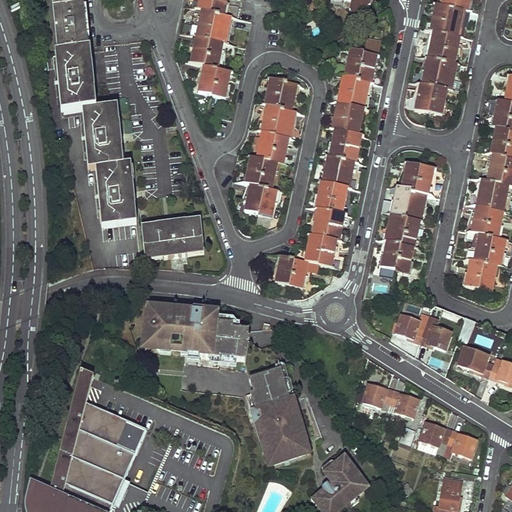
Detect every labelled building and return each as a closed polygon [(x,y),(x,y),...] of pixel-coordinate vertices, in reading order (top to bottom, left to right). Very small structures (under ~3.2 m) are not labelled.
[(52,0),(58,56),(87,53),(81,0),(52,0)] [(199,0),(197,13),(201,13),(210,15),(213,0),(199,0)] [(213,0),(210,15),(215,16),(224,18),(227,0),(213,0)] [(336,0),(350,3),(348,11),(352,16),(368,7),(369,0),(336,0)] [(443,0),(442,9),(449,10),(455,12),(457,0),(443,0)] [(457,0),(455,12),(465,14),(468,15),(471,0),(457,0)] [(436,7),(431,34),(444,37),(449,10),(442,9),(436,7)] [(449,10),(444,37),(446,37),(458,40),(462,21),(465,21),(465,14),(455,12),(449,10)] [(196,19),(193,29),(197,30),(196,40),(209,43),(215,16),(210,15),(201,13),(200,20),(196,19)] [(215,16),(209,43),(223,46),(227,26),(231,27),(232,19),(224,18),(215,16)] [(235,28),(249,30),(250,23),(236,21),(235,28)] [(431,42),(428,61),(441,64),(446,37),(444,37),(431,34),(428,41),(431,42)] [(446,37),(441,64),(455,67),(457,56),(462,57),(463,48),(459,47),(460,40),(458,40),(446,37)] [(377,56),(381,42),(366,38),(363,53),(377,56)] [(194,47),(190,66),(200,68),(204,69),(209,43),(196,40),(192,39),(190,46),(194,47)] [(209,43),(204,69),(217,72),(220,61),(224,62),(226,52),(222,52),(223,46),(209,43)] [(84,127),(87,155),(90,155),(91,170),(100,169),(101,184),(98,185),(101,214),(103,214),(105,229),(133,226),(132,211),(131,208),(134,208),(132,184),(130,184),(128,167),(120,168),(118,151),(120,151),(118,126),(116,126),(114,110),(94,112),(92,94),(94,94),(92,70),(89,70),(87,53),(58,56),(60,71),(58,72),(61,102),(63,102),(65,115),(86,113),(87,127),(84,127)] [(344,59),(341,69),(347,69),(344,80),(356,83),(358,83),(363,57),(350,54),(348,60),(344,59)] [(363,57),(358,83),(370,85),(377,59),(363,57)] [(426,68),(422,87),(433,90),(436,90),(441,64),(428,61),(425,60),(423,68),(426,68)] [(455,67),(441,64),(436,90),(447,92),(459,95),(461,84),(452,82),(453,74),(457,75),(457,67),(455,67)] [(201,76),(198,95),(211,98),(217,72),(204,69),(200,68),(198,75),(201,76)] [(217,72),(211,98),(225,101),(230,75),(217,72)] [(342,80),(339,96),(337,107),(350,109),(356,83),(344,80),(342,80)] [(269,82),(264,108),(266,109),(277,111),(283,85),(269,82)] [(356,83),(350,109),(363,112),(368,93),(372,93),(372,86),(370,85),(358,83),(356,83)] [(283,85),(277,111),(280,112),(291,114),(295,95),(299,95),(299,88),(283,85)] [(418,95),(415,113),(428,116),(433,90),(422,87),(417,86),(415,93),(418,95)] [(433,90),(428,116),(442,119),(447,92),(436,90),(433,90)] [(491,110),(489,119),(493,120),(491,131),(495,131),(505,133),(510,107),(504,105),(497,104),(496,111),(491,110)] [(337,107),(331,132),(334,133),(345,135),(350,109),(337,107)] [(262,125),(260,135),(275,138),(280,112),(277,111),(266,109),(264,116),(260,115),(258,124),(262,125)] [(350,109),(345,135),(347,136),(358,138),(360,128),(365,129),(365,119),(362,118),(363,112),(350,109)] [(280,112),(275,138),(287,140),(291,122),(295,123),(296,116),(291,114),(280,112)] [(495,131),(490,158),(504,161),(509,134),(505,133),(495,131)] [(334,133),(329,159),(340,162),(342,162),(347,136),(345,135),(334,133)] [(259,142),(255,161),(263,163),(269,164),(275,138),(260,135),(258,134),(256,142),(259,142)] [(347,136),(342,162),(355,164),(360,139),(358,138),(347,136)] [(275,138),(269,164),(277,166),(283,167),(289,140),(287,140),(275,138)] [(51,143),(52,150),(65,149),(64,141),(51,143)] [(52,150),(53,157),(66,155),(65,149),(52,150)] [(53,157),(54,163),(67,161),(66,155),(53,157)] [(325,167),(321,186),(333,188),(335,189),(340,162),(329,159),(324,158),(322,166),(325,167)] [(490,165),(487,184),(494,186),(501,187),(506,161),(504,161),(490,158),(488,158),(486,164),(490,165)] [(249,160),(244,186),(246,186),(258,189),(263,163),(255,161),(249,160)] [(54,163),(55,171),(68,169),(67,161),(54,163)] [(511,162),(506,161),(501,187),(508,189),(511,189),(511,162)] [(340,162),(335,189),(347,191),(348,191),(352,172),(357,173),(357,165),(355,164),(342,162),(340,162)] [(263,163),(258,189),(262,190),(271,192),(273,182),(278,183),(279,173),(275,173),(277,166),(269,164),(263,163)] [(401,172),(399,182),(403,183),(401,193),(411,195),(415,196),(420,170),(407,167),(405,173),(401,172)] [(55,171),(56,177),(69,176),(68,169),(55,171)] [(420,170),(415,196),(428,199),(430,188),(436,189),(438,180),(433,179),(434,173),(420,170)] [(56,177),(57,184),(71,182),(69,176),(56,177)] [(57,184),(59,192),(72,189),(71,182),(57,184)] [(479,191),(476,210),(489,213),(494,186),(487,184),(479,183),(475,190),(479,191)] [(320,185),(315,212),(328,214),(333,188),(321,186),(320,185)] [(248,195),(244,214),(256,217),(262,190),(258,189),(246,186),(244,194),(248,195)] [(494,186),(489,213),(502,216),(504,205),(509,206),(510,196),(506,195),(508,189),(501,187),(494,186)] [(333,188),(328,214),(331,215),(341,217),(343,207),(349,207),(350,198),(346,197),(347,191),(335,189),(333,188)] [(59,192),(60,198),(74,195),(72,189),(59,192)] [(262,190),(256,217),(270,220),(275,200),(278,201),(280,194),(271,192),(262,190)] [(396,192),(391,218),(405,221),(411,195),(401,193),(396,192)] [(60,198),(62,205),(76,203),(74,195),(60,198)] [(411,195),(405,221),(407,222),(419,224),(423,205),(426,206),(428,199),(415,196),(411,195)] [(62,205),(63,211),(77,209),(76,203),(62,205)] [(63,211),(65,217),(78,215),(77,209),(63,211)] [(467,225),(472,226),(470,237),(475,238),(483,240),(489,213),(476,210),(474,217),(471,216),(467,225)] [(316,220),(312,238),(323,240),(325,241),(331,215),(328,214),(315,212),(313,212),(312,219),(316,220)] [(489,213),(483,240),(491,241),(497,242),(502,216),(489,213)] [(65,217),(66,223),(80,221),(78,215),(65,217)] [(331,215),(325,241),(336,243),(339,244),(345,218),(341,217),(331,215)] [(391,226),(387,245),(399,247),(401,248),(407,222),(405,221),(391,218),(389,218),(388,225),(391,226)] [(66,223),(68,230),(81,228),(80,221),(66,223)] [(407,222),(401,248),(413,250),(415,250),(417,241),(422,242),(422,232),(419,231),(420,224),(419,224),(407,222)] [(141,233),(143,262),(160,262),(161,264),(186,262),(186,260),(202,259),(200,229),(187,230),(187,227),(156,229),(155,232),(141,233)] [(68,230),(69,237),(83,235),(81,228),(68,230)] [(69,237),(71,243),(84,241),(83,235),(69,237)] [(491,241),(483,240),(475,238),(470,237),(465,236),(464,243),(473,244),(471,250),(475,251),(475,255),(468,254),(466,263),(469,264),(473,264),(482,266),(486,267),(491,241)] [(323,240),(317,267),(331,269),(334,259),(338,260),(339,251),(335,250),(336,243),(325,241),(323,240)] [(71,243),(72,250),(86,247),(84,241),(71,243)] [(491,241),(486,267),(497,270),(499,270),(505,244),(497,242),(491,241)] [(385,252),(381,271),(394,273),(399,247),(387,245),(383,244),(381,251),(385,252)] [(72,250),(74,256),(87,254),(86,247),(72,250)] [(399,247),(394,273),(408,276),(413,250),(401,248),(399,247)] [(74,256),(75,262),(89,260),(87,254),(74,256)] [(278,266),(274,285),(288,288),(294,262),(277,258),(275,266),(278,266)] [(75,262),(77,270),(90,267),(89,260),(75,262)] [(294,262),(288,288),(302,291),(306,272),(308,264),(303,264),(294,262)] [(317,267),(308,264),(306,272),(316,274),(318,267),(317,267)] [(469,264),(464,290),(476,293),(482,266),(473,264),(469,264)] [(482,266),(476,293),(490,296),(494,276),(498,277),(497,270),(486,267),(482,266)] [(77,270),(78,276),(92,273),(90,267),(77,270)] [(377,278),(375,291),(388,293),(390,280),(377,278)] [(158,313),(158,320),(169,321),(169,320),(180,321),(181,315),(158,313)] [(218,365),(243,367),(243,368),(253,397),(245,400),(251,417),(256,415),(257,419),(252,421),(255,428),(259,426),(266,445),(267,445),(275,468),(287,464),(288,467),(292,466),(291,463),(303,458),(298,443),(302,442),(271,349),(259,354),(245,345),(245,337),(229,336),(230,329),(202,326),(202,323),(199,322),(196,318),(191,318),(189,321),(180,321),(169,320),(169,321),(158,320),(145,319),(143,336),(140,336),(139,340),(142,341),(142,348),(159,350),(158,354),(186,356),(186,358),(196,360),(196,362),(218,364),(218,365)] [(419,347),(424,333),(416,330),(418,325),(401,320),(395,336),(411,342),(411,344),(419,347)] [(438,323),(429,320),(419,347),(428,351),(429,348),(444,354),(451,337),(434,331),(438,323)] [(467,343),(472,323),(464,321),(459,341),(467,343)] [(488,380),(493,366),(486,364),(488,359),(464,350),(458,367),(474,373),(474,375),(488,380)] [(53,482),(113,509),(116,503),(127,478),(149,426),(88,401),(94,380),(97,369),(84,364),(53,482)] [(511,386),(511,367),(502,364),(501,369),(493,366),(488,380),(504,386),(505,384),(511,386)] [(387,414),(393,396),(384,392),(383,395),(367,389),(361,405),(387,414)] [(417,406),(400,400),(401,398),(393,396),(387,414),(385,420),(392,422),(394,416),(412,422),(417,406)] [(446,452),(453,433),(444,430),(443,432),(427,426),(421,443),(446,452)] [(408,448),(413,433),(403,429),(398,444),(408,448)] [(470,460),(476,443),(460,438),(461,436),(453,433),(446,452),(444,458),(451,461),(454,454),(470,460)] [(444,458),(446,452),(421,443),(413,440),(410,448),(444,460),(444,458)] [(320,504),(326,511),(341,511),(365,493),(361,488),(362,480),(346,461),(328,476),(336,485),(333,488),(332,487),(330,486),(327,489),(327,491),(321,496),(325,501),(320,504)] [(111,511),(113,509),(53,482),(33,474),(28,495),(27,507),(29,511),(111,511)] [(133,480),(127,478),(116,503),(122,505),(131,483),(133,480)] [(459,502),(463,486),(445,482),(440,507),(437,506),(436,511),(459,511),(461,503),(459,502)]
